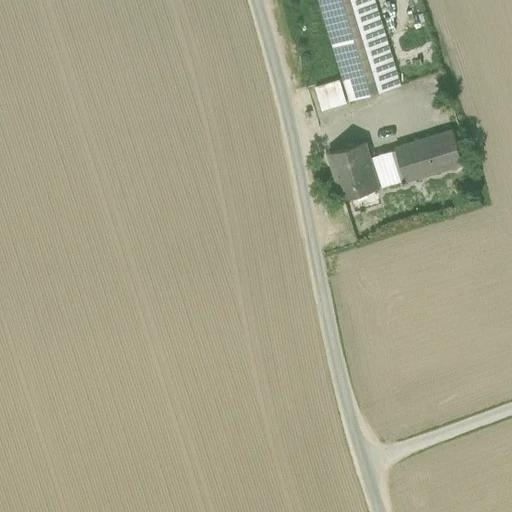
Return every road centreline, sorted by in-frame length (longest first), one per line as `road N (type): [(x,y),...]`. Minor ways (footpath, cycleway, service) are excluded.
road 1 (unclassified): [(378,511),(255,0)]
road 2 (track): [(362,462),(511,407)]
